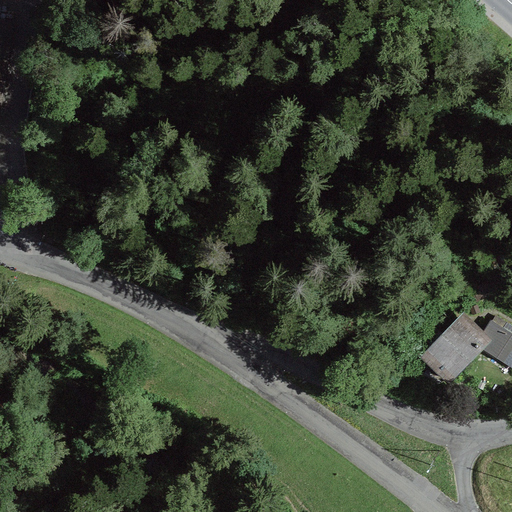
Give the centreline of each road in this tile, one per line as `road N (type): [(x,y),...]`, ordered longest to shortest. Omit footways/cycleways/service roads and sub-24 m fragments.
road 1 (unclassified): [(138,306),(286,399),(430,511)]
road 2 (unclassified): [(138,306),(459,443)]
road 3 (unclassified): [(0,248),(138,306)]
